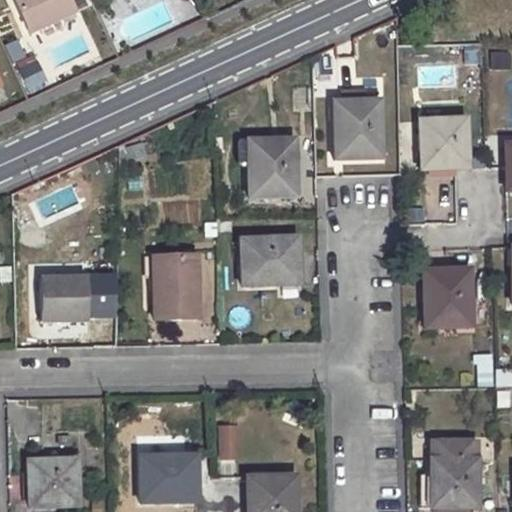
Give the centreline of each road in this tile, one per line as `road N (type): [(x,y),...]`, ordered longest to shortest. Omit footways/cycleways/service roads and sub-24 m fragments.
road 1 (secondary): [(356,0),(0,165)]
road 2 (residential): [(0,371),(364,367)]
road 3 (residential): [(480,187),(482,232),(360,236),(364,367)]
road 4 (residential): [(364,367),(369,511)]
